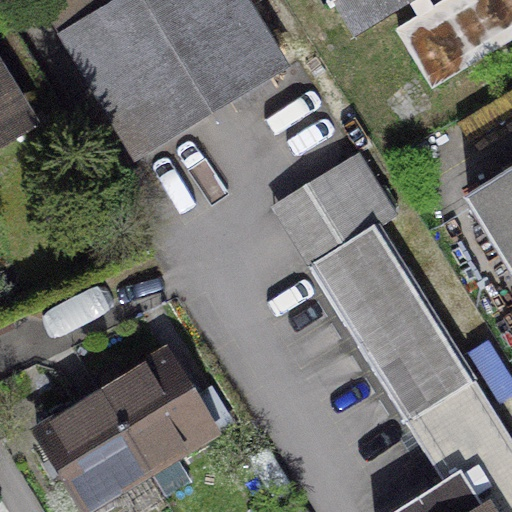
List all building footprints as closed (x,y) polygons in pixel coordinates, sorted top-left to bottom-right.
[(254,0),(78,0),(57,13),(148,164),(299,74),(254,0)] [(325,0),(354,47),(412,11),(427,2),(430,0),(325,0)] [(416,20),(395,33),(432,93),(511,43),(511,0),(449,0),(432,10),(427,2),(412,11),(416,20)] [(511,168),(465,198),(511,279),(511,168)] [(342,511),(511,511),(511,469),(329,181),(262,224),(413,461),(340,508),(342,511)] [(145,348),(23,425),(76,509),(198,432),(145,348)]
